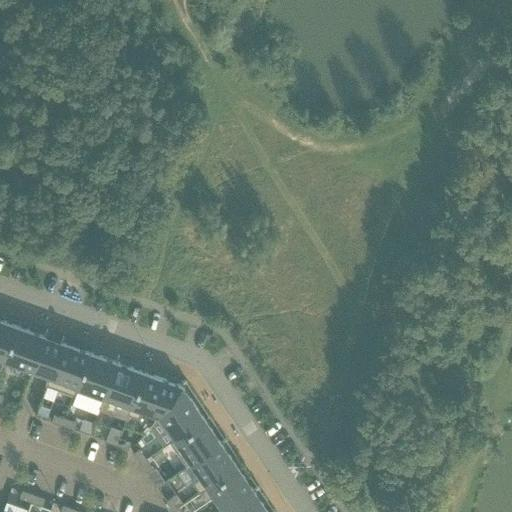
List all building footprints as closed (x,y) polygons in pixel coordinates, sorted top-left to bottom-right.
[(0,359),(4,360),(16,326),(17,326),(0,319),(0,359)] [(16,326),(4,360),(32,371),(44,336),(17,326),(16,326)] [(48,376),(61,342),(53,339),(44,336),(32,371),(40,374),(48,376)] [(89,352),(61,342),(48,376),(45,386),(73,396),(76,387),(88,352),(89,352)] [(76,392),(71,405),(97,414),(102,401),(103,401),(104,397),(103,397),(116,362),(115,362),(89,352),(74,391),(75,392),(76,392)] [(116,362),(103,397),(104,397),(129,406),(130,406),(143,372),(116,362)] [(126,415),(138,420),(142,410),(157,416),(181,386),(143,372),(130,406),(129,406),(126,415)] [(181,386),(157,416),(173,439),(169,442),(170,443),(174,440),(204,419),(181,386)] [(51,422),(62,426),(65,418),(53,414),(51,422)] [(76,422),(65,418),(62,426),(73,430),(76,422)] [(170,443),(186,466),(190,464),(220,443),(204,420),(204,419),(174,440),(170,443)] [(108,434),(105,441),(116,446),(119,438),(118,437),(121,430),(110,426),(108,434)] [(130,442),(119,438),(116,446),(127,450),(130,442)] [(186,466),(186,467),(190,465),(199,478),(191,483),(198,493),(206,487),(236,467),(220,443),(190,464),(186,466)] [(132,454),(139,464),(139,463),(146,459),(139,449),(132,454)] [(139,464),(146,473),(153,469),(146,459),(139,463),(139,464)] [(198,493),(199,494),(207,488),(222,511),(223,511),(253,490),(236,467),(206,487),(198,493)] [(30,502),(33,494),(22,490),(19,498),(30,502)] [(222,511),(267,511),(253,491),(253,490),(223,511),(222,511)] [(41,506),(44,499),(33,494),(30,502),(41,506)] [(172,497),(165,501),(172,511),(179,506),(178,506),(182,503),(176,494),(172,497)]
